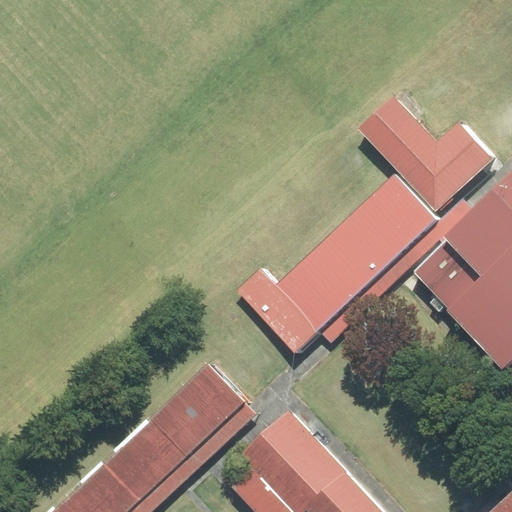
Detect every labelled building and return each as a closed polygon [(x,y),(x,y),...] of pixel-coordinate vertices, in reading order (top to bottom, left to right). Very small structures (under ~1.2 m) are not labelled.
[(409,93),(373,125),(447,207),(504,156),(472,120),(451,139),(409,93)] [(287,283),(271,266),(248,288),(308,351),(329,330),(450,217),(406,171),(287,283)] [(453,244),(427,268),(511,359),(511,189),(464,234),(453,244)] [(329,330),(338,340),(447,238),(453,244),(464,234),(459,228),(481,208),(472,198),(450,217),(329,330)] [(222,362),(61,511),(138,511),(256,402),(258,399),(222,362)] [(405,511),(306,404),(253,452),(264,464),(242,484),(268,511),(405,511)] [(162,511),(259,423),(249,413),(143,511),(162,511)] [(511,511),(511,499),(498,511),(511,511)]
